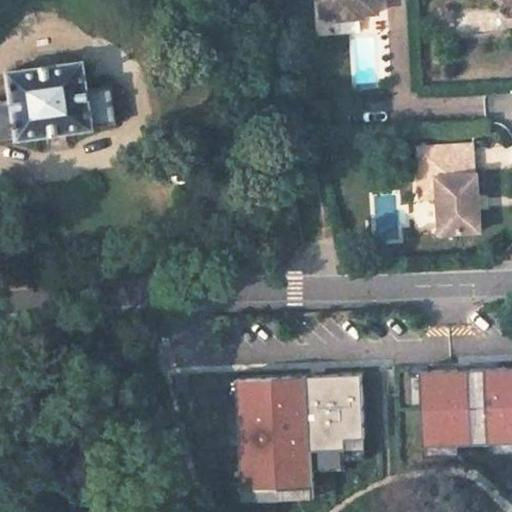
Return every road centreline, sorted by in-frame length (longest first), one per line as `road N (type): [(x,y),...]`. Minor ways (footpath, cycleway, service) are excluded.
road 1 (unclassified): [(511,282),(0,304)]
road 2 (track): [(250,0),(329,289)]
